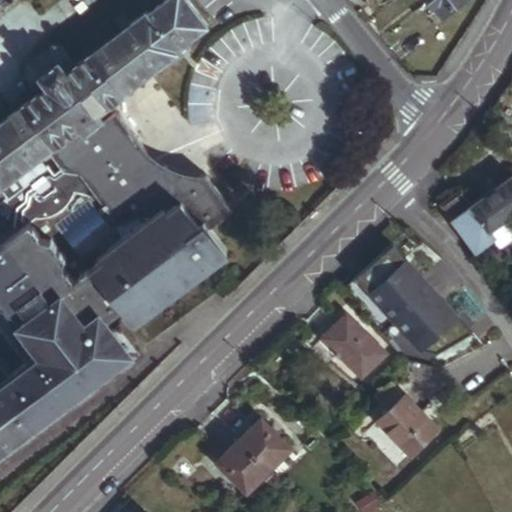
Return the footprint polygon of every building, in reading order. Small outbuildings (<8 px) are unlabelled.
[(37,164),(67,141),(79,132),(84,138),(106,121),(101,114),(177,56),(175,53),(206,30),(183,0),(167,0),(76,70),(67,78),(47,93),(38,100),(0,129),(0,192),(16,181),(21,187),(42,171),(37,164)] [(441,21),(468,0),(435,0),(429,5),(441,21)] [(76,70),(64,54),(51,52),(27,71),(25,84),(38,100),(47,93),(39,82),(58,67),(67,78),(76,70)] [(47,93),(67,78),(58,67),(39,82),(47,93)] [(230,258),(209,231),(231,214),(208,184),(190,182),(176,176),(167,172),(157,180),(140,157),(147,152),(118,113),(106,121),(84,138),(79,132),(67,141),(80,158),(53,179),(45,169),(42,171),(21,187),(16,181),(0,192),(0,197),(5,205),(0,208),(0,335),(25,368),(98,311),(111,328),(125,318),(136,331),(230,258)] [(167,172),(157,163),(147,152),(140,157),(157,180),(167,172)] [(511,226),(510,223),(511,221),(511,178),(472,207),(463,195),(444,208),(477,252),(495,239),(503,250),(511,243),(511,226)] [(396,325),(433,292),(394,248),(356,282),(396,325)] [(472,335),(433,292),(396,325),(421,352),(438,357),(472,335)] [(0,462),(141,352),(123,329),(115,334),(111,328),(98,311),(25,368),(0,387),(0,462)] [(388,355),(348,315),(323,340),(362,380),(388,355)] [(410,455),(436,431),(405,397),(378,422),(410,455)] [(291,450),(262,421),(239,443),(267,473),(291,450)] [(267,473),(239,443),(218,464),(245,494),(267,473)]
